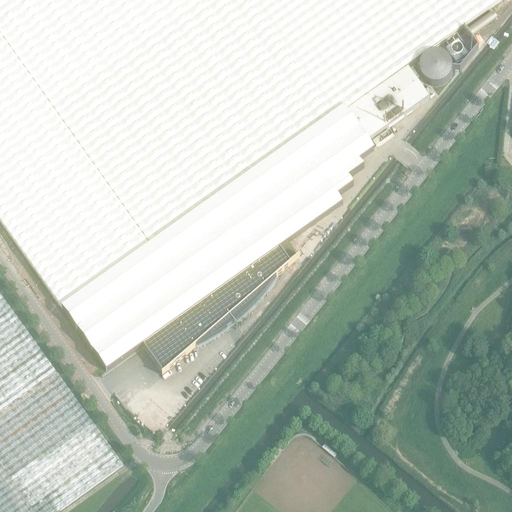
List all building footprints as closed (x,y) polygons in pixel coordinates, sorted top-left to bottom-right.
[(0,0),(0,222),(62,309),(344,108),(347,112),(407,69),(503,0),(0,0)] [(476,35),(469,40),(474,48),(482,43),(476,35)] [(441,48),(415,65),(431,90),(457,73),(441,48)] [(344,108),(62,309),(64,313),(107,373),(143,347),(163,375),(162,376),(195,348),(204,343),(213,339),(221,334),(229,328),(237,322),(244,315),(252,309),(258,302),(265,294),(271,286),(277,277),(300,258),(299,257),(298,259),(288,245),(342,205),(338,198),(353,187),(348,180),(364,169),(359,162),(374,151),(368,143),(429,100),(407,69),(347,112),(344,108)] [(430,88),(425,92),(430,99),(435,96),(430,88)] [(389,131),(373,142),(376,148),(392,136),(389,131)] [(0,511),(53,511),(122,466),(0,296),(0,511)]
